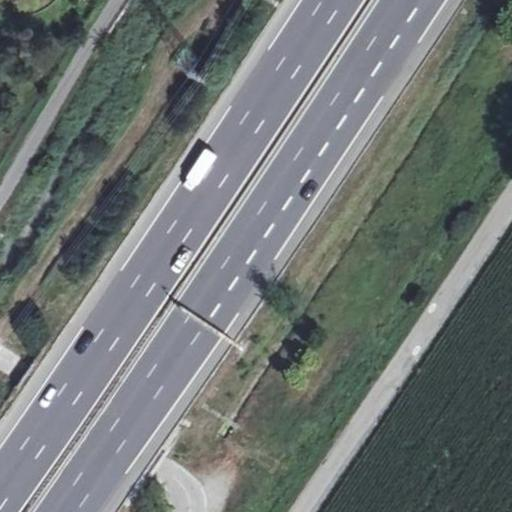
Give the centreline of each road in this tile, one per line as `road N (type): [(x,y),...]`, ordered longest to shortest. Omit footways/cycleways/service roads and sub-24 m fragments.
road 1 (motorway): [(66,511),(410,0)]
road 2 (motorway): [(332,0),(0,494)]
road 3 (unclassified): [(511,176),(289,511)]
road 4 (track): [(0,328),(232,0)]
road 5 (residential): [(0,359),(182,484),(190,511)]
